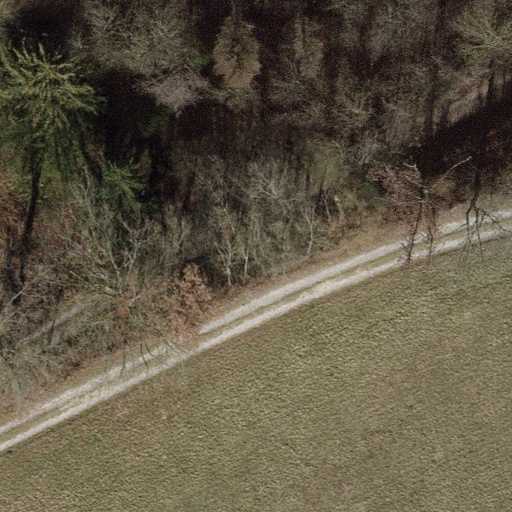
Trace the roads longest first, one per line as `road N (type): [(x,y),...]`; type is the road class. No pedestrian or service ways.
road 1 (track): [(0,365),(278,197),(511,76)]
road 2 (track): [(511,214),(344,266),(0,433)]
